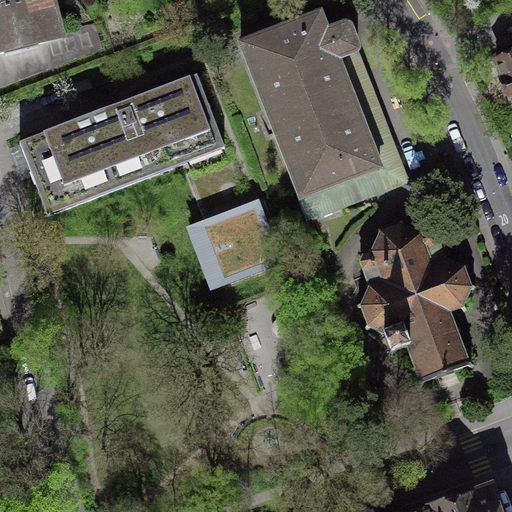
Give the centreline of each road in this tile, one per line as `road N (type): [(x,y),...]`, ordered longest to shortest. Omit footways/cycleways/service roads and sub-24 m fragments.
road 1 (residential): [(0,219),(71,511)]
road 2 (residential): [(511,440),(325,511)]
road 3 (residential): [(433,60),(511,237)]
